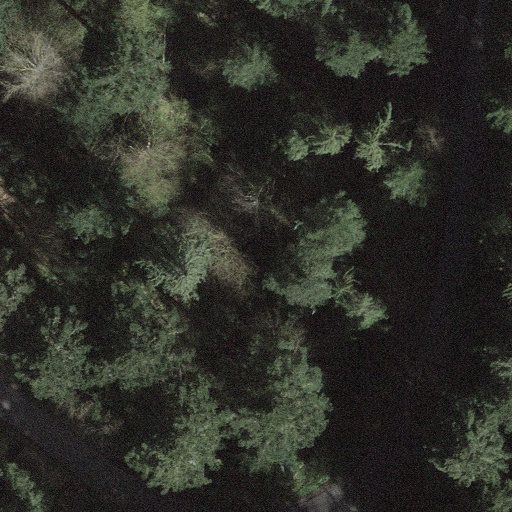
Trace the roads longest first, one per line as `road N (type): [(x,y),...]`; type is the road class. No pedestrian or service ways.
road 1 (track): [(500,0),(435,359),(416,404),(386,443),(311,505),(286,511)]
road 2 (track): [(214,511),(98,472),(0,403)]
